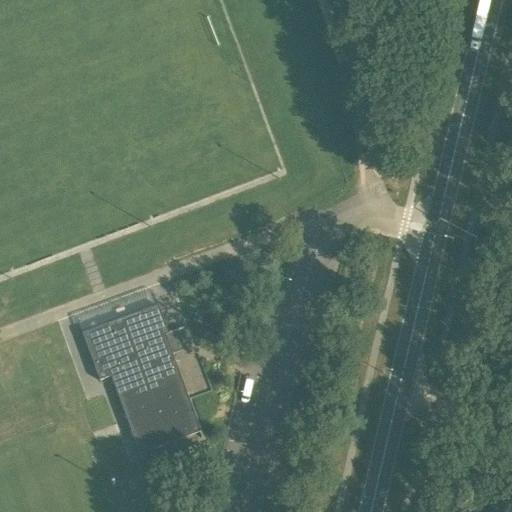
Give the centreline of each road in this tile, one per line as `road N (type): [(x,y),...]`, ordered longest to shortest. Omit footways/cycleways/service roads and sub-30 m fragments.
road 1 (primary): [(373,511),(436,232)]
road 2 (track): [(436,232),(378,218),(323,0)]
road 3 (primary): [(490,0),(436,232)]
road 4 (track): [(400,384),(431,391),(511,459)]
